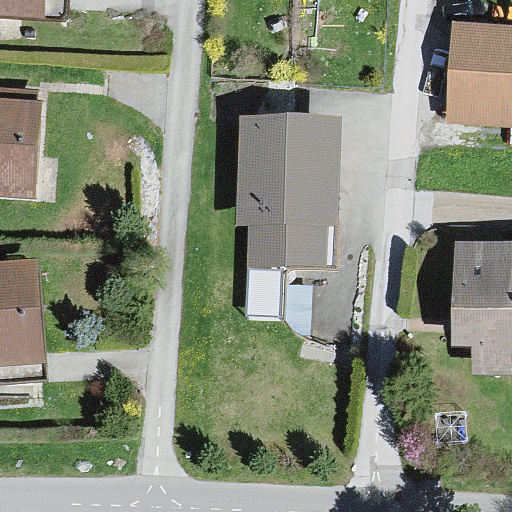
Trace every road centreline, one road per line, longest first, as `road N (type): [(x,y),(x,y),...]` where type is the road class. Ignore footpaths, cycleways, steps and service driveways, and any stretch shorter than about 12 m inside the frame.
road 1 (residential): [(374,511),(385,208),(404,0)]
road 2 (residential): [(156,504),(192,0)]
road 3 (residential): [(334,511),(156,504)]
road 4 (residential): [(156,504),(0,506)]
